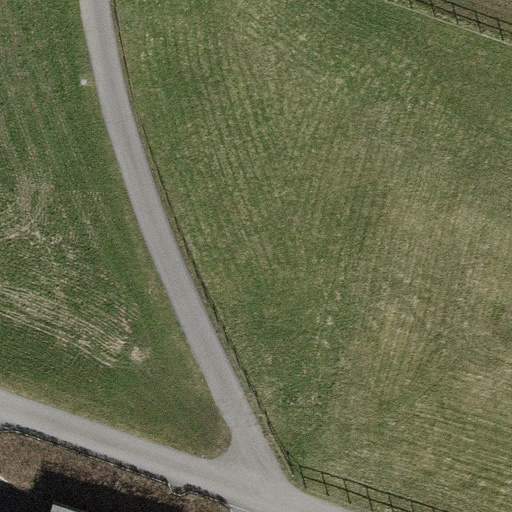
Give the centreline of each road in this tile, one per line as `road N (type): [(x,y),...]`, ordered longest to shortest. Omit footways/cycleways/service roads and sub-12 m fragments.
road 1 (track): [(259,494),(257,459),(149,208),(115,104),(96,0)]
road 2 (track): [(259,494),(0,406)]
